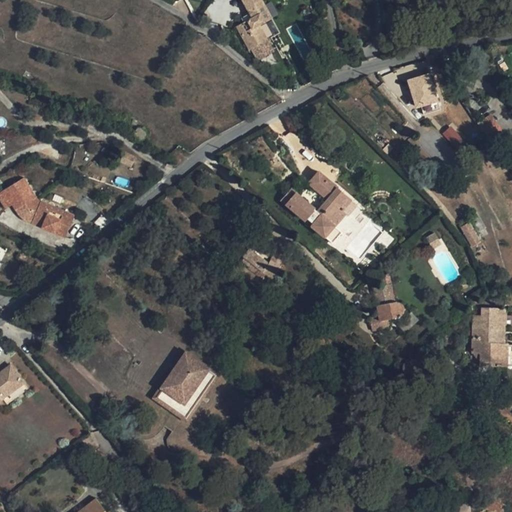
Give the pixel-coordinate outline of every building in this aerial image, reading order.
[(280,35),(261,0),(242,0),(253,19),(237,28),(250,51),(280,35)] [(266,5),(273,16),(277,14),(271,2),(266,5)] [(432,109),(426,76),(409,79),(412,103),(418,103),(420,111),(432,109)] [(505,135),(492,114),(476,123),(491,145),(505,135)] [(441,135),(457,148),(465,140),(449,126),(441,135)] [(132,169),(136,159),(125,153),(120,163),(132,169)] [(292,191),(283,201),(300,216),(303,213),(308,218),(306,221),(334,243),(343,234),(335,227),(346,214),(341,210),(350,199),(318,173),(310,183),(328,200),(318,213),(292,191)] [(24,179),(4,192),(13,207),(21,219),(29,223),(30,220),(38,223),(44,225),(43,229),(61,237),(66,227),(70,229),(75,217),(40,202),(35,197),(24,179)] [(13,207),(4,192),(0,194),(0,200),(7,211),(13,207)] [(482,242),(470,221),(460,226),(473,248),(482,242)] [(66,239),(70,229),(66,227),(61,237),(66,239)] [(435,234),(427,239),(431,247),(440,241),(435,234)] [(440,241),(431,247),(433,250),(442,245),(440,241)] [(287,252),(278,247),(268,263),(249,249),(241,256),(243,259),(242,260),(247,265),(246,268),(258,276),(266,274),(271,278),(287,252)] [(26,265),(29,259),(21,255),(18,261),(26,265)] [(394,302),(389,277),(381,279),(382,286),(373,288),(379,316),(370,318),(373,332),(389,328),(388,320),(397,318),(399,318),(401,317),(403,315),(404,312),(404,308),(403,305),(400,303),(398,302),(394,302)] [(507,366),(508,345),(508,338),(505,338),(506,309),(480,309),(480,315),(472,315),(471,354),(479,355),(479,368),(507,368),(507,366)] [(404,331),(417,320),(410,312),(397,323),(404,331)] [(184,417),(214,375),(185,354),(155,396),(184,417)] [(0,414),(10,398),(31,380),(17,363),(0,376),(0,414)] [(10,398),(14,403),(35,386),(31,380),(10,398)] [(93,450),(88,444),(77,452),(82,459),(93,450)] [(79,511),(106,511),(97,500),(79,511)]
